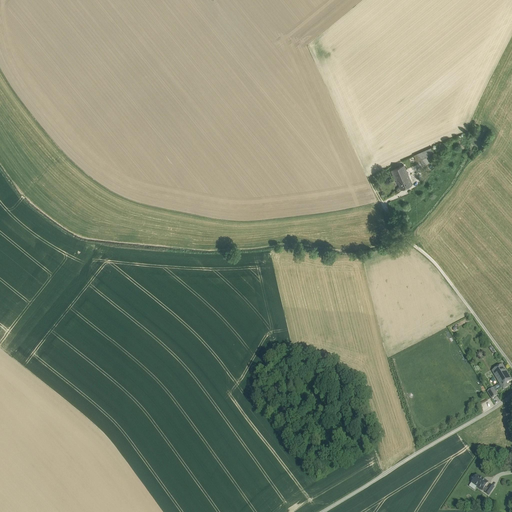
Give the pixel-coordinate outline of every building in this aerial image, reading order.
[(432,148),(417,154),(419,159),(434,153),(432,148)] [(404,165),(391,170),(395,180),(397,179),(408,174),(404,165)] [(408,174),(397,179),(401,189),(412,184),(408,174)] [(511,380),(503,365),(492,371),(500,384),(502,388),(503,390),(508,387),(506,384),(511,380)] [(493,388),(487,392),(492,400),(498,396),(495,392),(493,388)] [(488,483),(477,475),(471,483),(482,491),(485,493),(488,489),(485,487),(488,483)] [(494,488),(490,485),(488,489),(485,493),(488,495),(494,488)]
